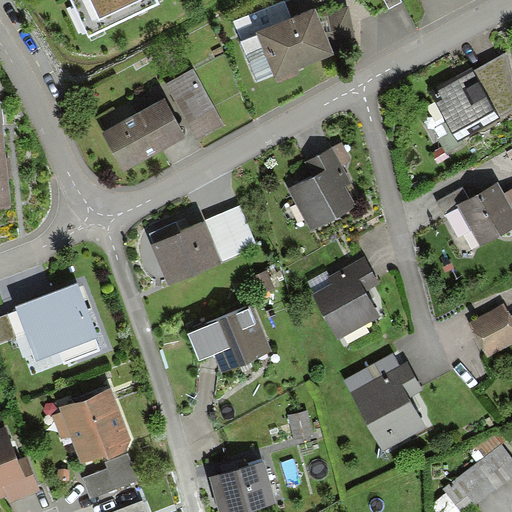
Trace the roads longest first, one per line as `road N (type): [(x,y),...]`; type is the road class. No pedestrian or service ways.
road 1 (residential): [(101,222),(511,3)]
road 2 (residential): [(194,511),(101,222)]
road 3 (residential): [(0,38),(23,71),(87,228)]
